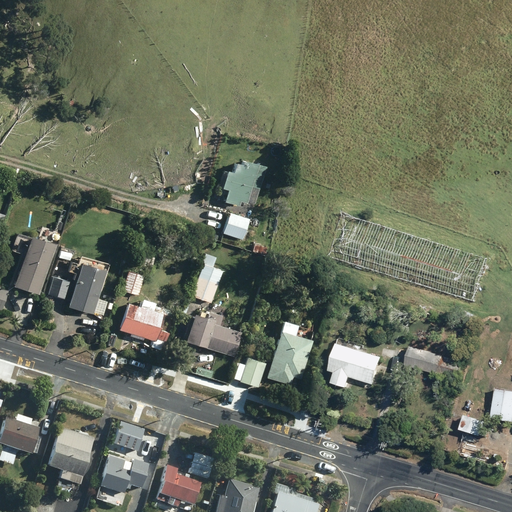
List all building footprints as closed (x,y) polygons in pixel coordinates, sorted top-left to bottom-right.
[(220,204),(235,208),(236,203),(243,205),(248,189),(255,191),(261,167),(241,161),(240,166),(232,164),(229,173),(223,171),(218,190),(223,191),(220,204)] [(223,231),(243,238),(250,216),(229,210),(223,231)] [(332,254),(476,298),(489,257),(344,213),(332,254)] [(14,283),(38,291),(56,240),(31,232),(14,283)] [(271,245),(250,243),(248,253),(270,255),(271,245)] [(58,255),(69,258),(72,251),(60,248),(58,255)] [(139,251),(134,267),(149,272),(154,255),(139,251)] [(69,304),(93,311),(106,266),(82,259),(69,304)] [(121,288),(138,294),(144,273),(128,267),(121,288)] [(191,293),(210,300),(218,280),(198,273),(191,293)] [(47,292),(64,297),(69,279),(52,274),(47,292)] [(150,344),(161,348),(164,339),(166,340),(170,330),(160,327),(164,316),(173,319),(176,309),(154,302),(155,300),(143,295),(140,304),(128,299),(118,326),(152,337),(150,344)] [(233,299),(216,297),(215,307),(232,309),(233,299)] [(184,337),(234,353),(241,330),(219,323),(223,313),(209,309),(207,313),(194,309),(184,337)] [(463,319),(474,325),(480,315),(469,309),(463,319)] [(266,374),(289,381),(292,373),(300,376),(313,337),(295,332),(298,322),(285,317),(266,374)] [(335,381),(350,386),(353,375),(377,383),(386,355),(341,342),(333,368),(338,370),(335,381)] [(409,364),(460,379),(466,360),(415,344),(409,364)] [(239,379),(258,385),(265,361),(247,355),(239,379)] [(494,417),(511,419),(511,388),(500,387),(494,417)] [(299,412),(309,416),(312,409),(301,406),(299,412)] [(57,414),(64,416),(66,410),(59,408),(57,414)] [(4,413),(0,424),(0,439),(30,450),(38,424),(4,413)] [(471,430),(484,434),(486,426),(488,426),(490,420),(476,415),(471,430)] [(46,461),(81,473),(94,435),(58,423),(46,461)] [(215,451),(206,449),(203,458),(212,460),(215,451)] [(112,494),(120,496),(122,490),(126,480),(140,485),(147,461),(132,455),(131,459),(108,452),(98,482),(114,487),(112,494)] [(154,496),(177,504),(179,497),(192,502),(200,479),(174,470),(175,465),(166,462),(154,496)] [(218,468),(211,465),(208,476),(214,478),(218,468)] [(249,511),(258,485),(228,475),(222,494),(219,493),(212,511),(249,511)] [(267,511),(314,511),(317,501),(275,487),(267,511)]
